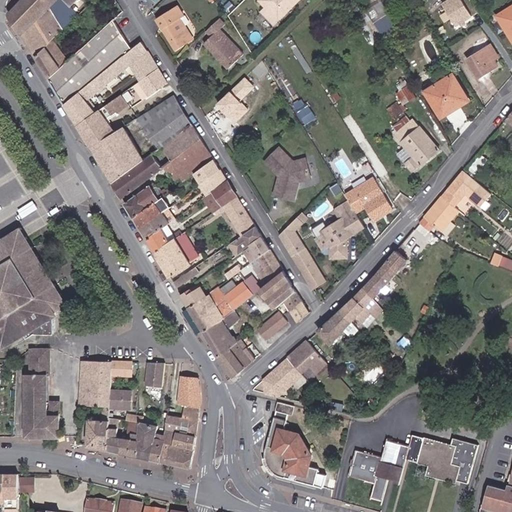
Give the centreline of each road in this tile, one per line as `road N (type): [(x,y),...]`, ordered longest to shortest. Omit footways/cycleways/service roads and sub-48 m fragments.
road 1 (tertiary): [(214,380),(0,35)]
road 2 (unclassified): [(127,0),(324,315)]
road 3 (residential): [(511,97),(324,315)]
road 4 (tertiary): [(0,453),(69,459),(206,494)]
road 5 (residential): [(324,315),(226,400)]
